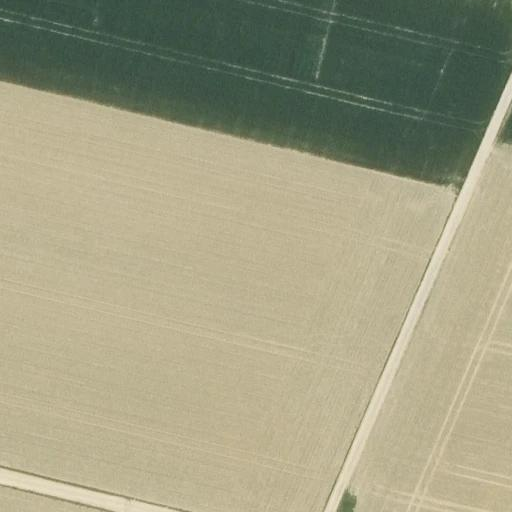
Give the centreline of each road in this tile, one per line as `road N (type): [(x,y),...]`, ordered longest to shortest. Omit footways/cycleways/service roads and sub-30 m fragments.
road 1 (track): [(329,511),(511,88)]
road 2 (track): [(0,480),(136,511)]
